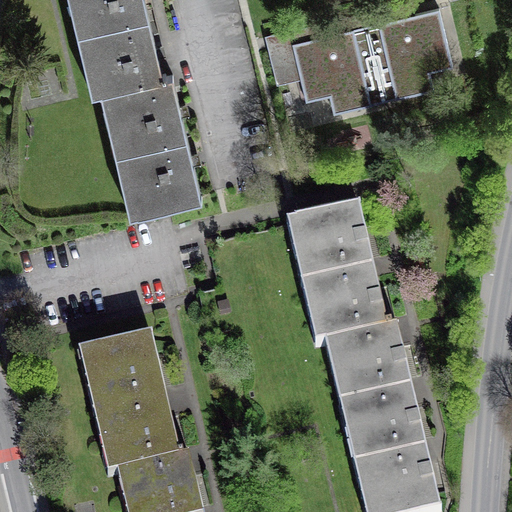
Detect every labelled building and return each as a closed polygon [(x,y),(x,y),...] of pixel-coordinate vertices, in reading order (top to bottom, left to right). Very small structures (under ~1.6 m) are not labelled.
[(78,0),(85,31),(149,16),(144,0),(78,0)] [(439,8),(293,43),(306,101),(330,95),(334,113),(434,89),(430,72),(453,66),(439,8)] [(85,31),(100,92),(109,89),(163,77),(149,16),(85,31)] [(124,150),(187,135),(173,74),(163,77),(109,89),(124,150)] [(124,150),(138,212),(202,197),(187,135),(124,150)] [(286,226),(301,288),(374,270),(359,209),(286,226)] [(315,348),(324,346),(388,331),(374,270),(301,288),(315,348)] [(324,346),(339,407),(412,390),(398,329),(388,331),(324,346)] [(102,414),(165,399),(150,338),(88,352),(102,414)] [(339,407),(353,468),(427,450),(412,390),(339,407)] [(165,399),(102,414),(117,475),(125,473),(179,460),(165,399)] [(427,450),(353,468),(363,511),(440,511),(441,511),(427,450)] [(125,473),(134,511),(201,511),(189,458),(179,460),(125,473)]
